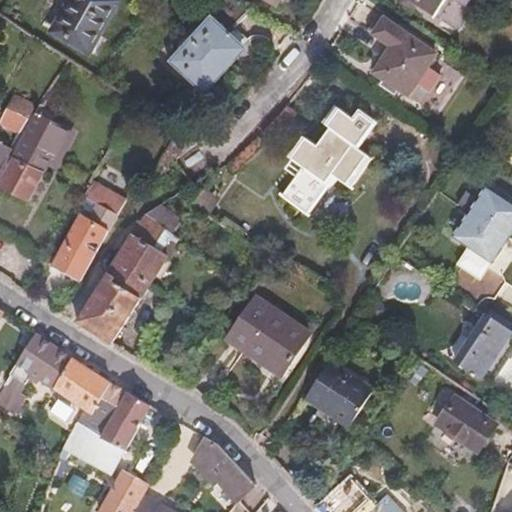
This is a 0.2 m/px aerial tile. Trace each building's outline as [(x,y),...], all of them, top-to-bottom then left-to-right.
[(112,10),(96,0),(71,0),(49,38),(83,57),(112,10)] [(256,0),(280,13),(287,0),(256,0)] [(389,0),(430,25),(433,23),(456,38),(473,0),(389,0)] [(224,3),(167,61),(202,98),(247,41),(234,30),(245,15),(224,3)] [(365,32),(386,46),(392,49),(383,63),(374,77),(376,79),(373,83),(392,96),(395,91),(421,107),(440,78),(428,69),(436,56),(374,17),(365,32)] [(392,49),(386,46),(377,59),(383,63),(392,49)] [(48,92),(38,108),(55,118),(65,103),(48,92)] [(4,124),(21,135),(38,108),(21,98),(4,124)] [(14,148),(0,174),(0,180),(2,181),(0,186),(0,192),(28,206),(45,171),(51,159),(57,161),(69,139),(50,128),(55,118),(38,108),(21,135),(14,148)] [(296,169),(279,197),(307,217),(336,179),(353,192),(375,160),(329,125),(316,146),(302,134),(284,158),(296,169)] [(177,134),(165,154),(178,161),(180,149),(192,142),(177,134)] [(0,174),(14,148),(7,144),(4,149),(0,146),(0,174)] [(51,159),(45,171),(51,173),(57,161),(51,159)] [(92,178),(74,212),(78,215),(51,270),(79,287),(127,195),(92,178)] [(506,272),(511,261),(511,203),(489,187),(457,236),(469,245),(441,289),(474,310),(482,302),(495,302),(507,283),(506,272)] [(204,195),(194,210),(206,218),(215,204),(204,195)] [(142,223),(77,329),(111,350),(177,245),(173,242),(186,223),(162,208),(142,223)] [(316,334),(253,296),(223,346),(280,382),(316,334)] [(370,315),(373,328),(382,327),(380,313),(370,315)] [(511,392),(511,338),(488,321),(457,365),(506,400),(511,392)] [(34,339),(18,363),(55,388),(70,364),(34,339)] [(111,426),(126,399),(70,364),(55,388),(52,394),(90,418),(93,415),(111,426)] [(377,394),(334,365),(308,402),(352,431),(377,394)] [(112,480),(152,409),(126,399),(111,426),(105,438),(102,444),(83,433),(76,430),(59,460),(57,464),(64,467),(70,458),(112,480)] [(496,434),(456,405),(439,429),(480,457),(496,434)] [(86,428),(83,433),(102,444),(105,438),(86,428)] [(248,511),(260,511),(268,503),(215,447),(209,443),(197,464),(200,473),(220,490),(225,487),(248,511)] [(384,489),(404,511),(412,511),(419,505),(394,478),(384,489)] [(138,511),(143,502),(148,492),(124,479),(107,511),(138,511)] [(323,511),(324,511),(404,511),(384,489),(367,505),(360,498),(365,493),(354,481),(323,511)] [(161,511),(143,502),(138,511),(161,511)]
